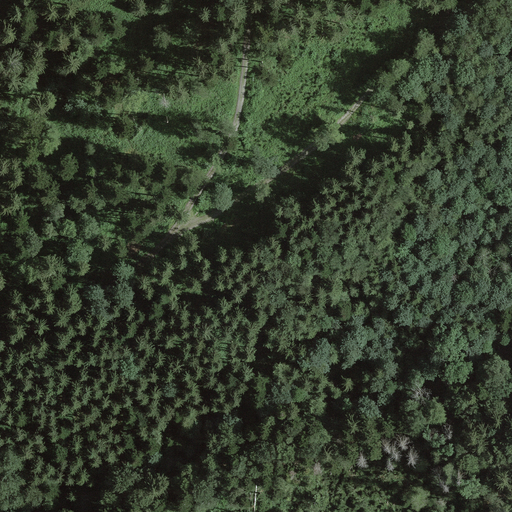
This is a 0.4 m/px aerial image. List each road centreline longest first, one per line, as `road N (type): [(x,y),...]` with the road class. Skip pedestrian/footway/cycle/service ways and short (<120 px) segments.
road 1 (track): [(0,344),(129,272),(192,219),(222,212),(330,134),(429,38),(451,0)]
road 2 (track): [(192,219),(191,201),(230,142),(240,101),(248,29),(237,0)]
